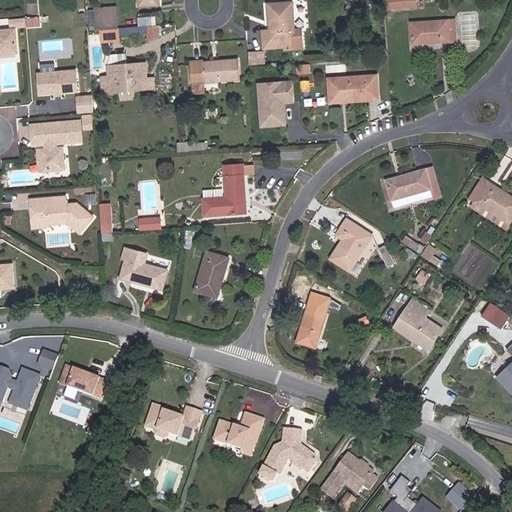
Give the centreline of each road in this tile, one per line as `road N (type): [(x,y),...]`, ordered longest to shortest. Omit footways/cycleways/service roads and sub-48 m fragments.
road 1 (residential): [(251,367),(287,233),(309,192),(353,154),(463,118)]
road 2 (unclassified): [(511,498),(495,470),(432,422),(251,367)]
road 3 (unclassified): [(251,367),(101,321),(0,324)]
